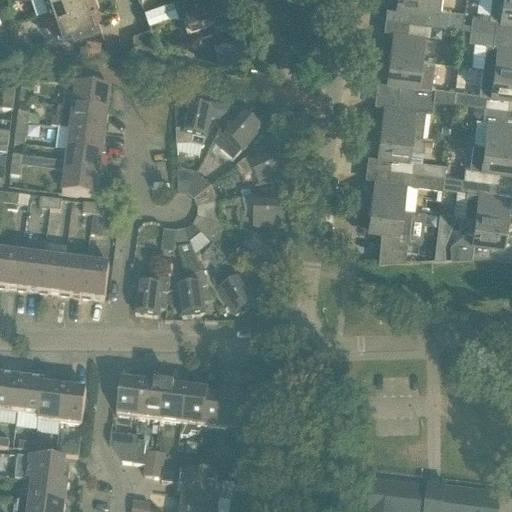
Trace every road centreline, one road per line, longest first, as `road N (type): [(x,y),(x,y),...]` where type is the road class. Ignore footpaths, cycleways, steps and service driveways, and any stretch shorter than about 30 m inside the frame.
road 1 (residential): [(115,342),(298,341),(341,0)]
road 2 (residential): [(115,342),(130,191),(122,0)]
road 3 (residential): [(115,342),(99,456),(119,490),(117,511)]
